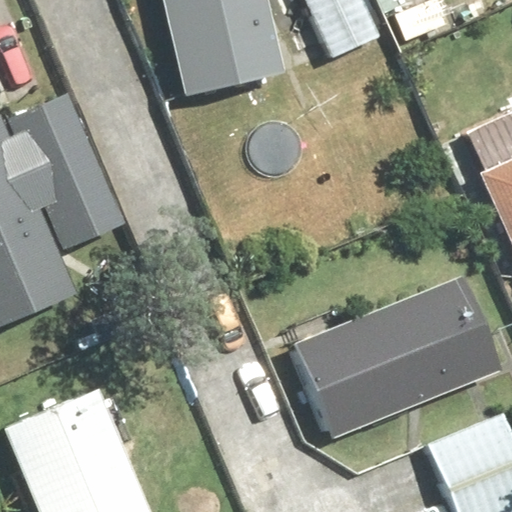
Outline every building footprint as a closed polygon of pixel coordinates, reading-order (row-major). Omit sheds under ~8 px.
[(253,68),(239,0),(160,0),(177,82),(253,68)] [(361,0),(293,0),(318,69),(378,48),(361,0)] [(0,117),(0,324),(119,274),(45,99),(0,117)] [(511,132),(484,143),(511,224),(511,132)] [(298,320),(337,437),(490,386),(450,269),(298,320)] [(144,511),(87,388),(0,427),(0,456),(25,511),(144,511)] [(421,445),(448,511),(511,511),(511,466),(492,417),(421,445)]
